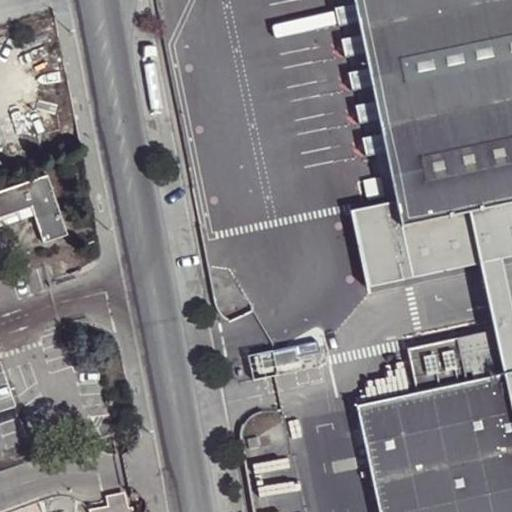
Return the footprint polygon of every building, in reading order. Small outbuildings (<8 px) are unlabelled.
[(511,0),(351,0),(397,215),(511,190),(511,0)] [(0,218),(30,208),(33,218),(42,244),(66,234),(47,175),(0,191),(0,218)] [(0,229),(33,218),(30,208),(0,218),(0,229)] [(238,283),(253,280),(251,266),(235,269),(238,283)] [(318,338),(309,293),(249,306),(257,343),(294,335),(296,342),(318,338)] [(511,333),(396,359),(401,382),(511,358),(511,333)] [(511,511),(511,358),(401,382),(358,391),(384,511),(511,511)] [(107,508),(90,511),(128,511),(128,508),(121,509),(118,497),(104,500),(107,508)]
